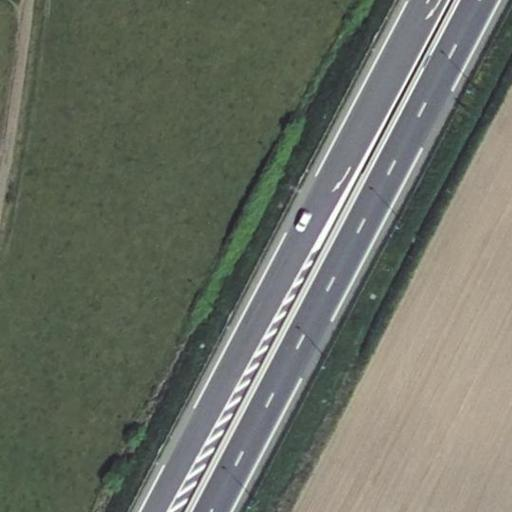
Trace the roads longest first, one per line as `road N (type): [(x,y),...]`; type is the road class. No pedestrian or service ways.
road 1 (trunk): [(427,0),(156,511)]
road 2 (trunk): [(211,511),(479,0)]
